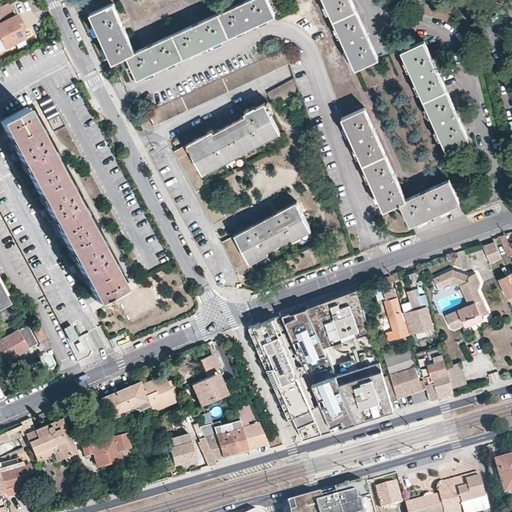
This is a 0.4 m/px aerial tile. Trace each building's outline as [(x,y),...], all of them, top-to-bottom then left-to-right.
[(244,0),(220,11),(230,33),(273,14),(267,1),(267,0),(244,0)] [(323,0),(333,20),(355,9),(350,0),(323,0)] [(128,53),(134,51),(112,2),(90,12),(112,61),(118,58),(128,53)] [(23,29),(16,15),(13,16),(6,3),(1,5),(0,5),(0,20),(1,22),(0,22),(0,49),(14,43),(22,38),(24,37),(22,34),(20,30),(23,29)] [(333,20),(354,67),(376,56),(355,9),(333,20)] [(230,33),(220,11),(174,32),(184,54),(230,33)] [(184,54),(174,32),(134,51),(128,53),(132,63),(138,76),(143,73),(184,54)] [(14,43),(16,47),(24,43),(22,38),(14,43)] [(423,101),(446,91),(439,76),(423,40),(400,50),(402,53),(416,83),(423,101)] [(284,49),(253,63),(149,111),(146,112),(152,125),(237,86),(288,63),(287,59),(284,49)] [(132,63),(128,53),(118,58),(123,68),(132,63)] [(266,92),(273,105),(298,92),(293,77),(266,92)] [(446,91),(423,101),(430,116),(445,147),(467,137),(459,119),(446,91)] [(187,143),(200,169),(278,129),(268,110),(264,102),(249,110),(248,108),(242,111),(245,115),(213,132),(211,130),(187,143)] [(364,164),(386,154),(365,106),(344,116),(364,164)] [(25,107),(0,120),(0,123),(96,300),(102,297),(103,299),(107,297),(106,295),(122,286),(25,107)] [(200,169),(187,143),(173,150),(212,224),(225,217),(200,169)] [(386,154),(364,164),(382,208),(383,208),(399,201),(405,198),(397,182),(386,154)] [(405,198),(399,201),(409,223),(457,200),(447,179),(405,198)] [(276,212),(234,234),(247,258),(262,250),(260,248),(293,231),(294,233),(309,225),(296,201),(276,212)] [(505,250),(511,248),(506,236),(505,233),(498,235),(505,250)] [(252,267),(247,258),(234,234),(221,241),(239,274),(252,267)] [(488,261),(499,257),(493,240),(481,244),(488,261)] [(504,275),(498,278),(507,297),(511,295),(511,271),(510,272),(508,268),(505,269),(503,265),(500,266),(504,275)] [(452,280),(460,284),(468,302),(444,313),(450,325),(449,326),(453,328),(454,327),(462,323),(463,325),(481,317),(480,314),(486,311),(476,289),(479,281),(475,270),(468,273),(453,266),(435,275),(440,284),(452,280)] [(418,269),(405,273),(409,289),(413,288),(422,285),(418,269)] [(384,281),(384,283),(393,279),(392,274),(379,279),(380,282),(384,281)] [(132,321),(159,307),(146,283),(120,297),(132,321)] [(0,286),(0,321),(17,313),(18,311),(12,300),(9,302),(0,286)] [(357,287),(306,306),(322,345),(369,328),(357,287)] [(392,287),(382,290),(392,329),(385,331),(388,340),(409,333),(403,314),(400,315),(392,287)] [(418,307),(413,288),(409,289),(406,290),(411,309),(403,311),(403,314),(409,333),(431,326),(425,305),(418,307)] [(355,421),(335,374),(322,345),(306,306),(277,316),(284,331),(316,404),(319,403),(331,429),(355,421)] [(278,333),(272,318),(254,324),(261,341),(268,357),(271,365),(279,382),(286,398),(293,415),(303,438),(331,429),(319,403),(316,404),(310,407),(278,333)] [(261,341),(254,324),(249,326),(256,343),(261,341)] [(0,339),(0,363),(19,353),(37,343),(27,325),(0,339)] [(38,325),(32,329),(39,342),(46,339),(41,330),(38,325)] [(71,325),(63,329),(70,340),(76,338),(77,336),(71,325)] [(316,404),(284,331),(278,333),(310,407),(316,404)] [(256,343),(263,359),(268,357),(261,341),(256,343)] [(408,346),(383,353),(396,395),(422,387),(408,346)] [(430,373),(422,376),(425,386),(429,400),(437,397),(453,393),(451,387),(445,364),(441,353),(426,357),(430,373)] [(222,369),(215,354),(202,360),(209,377),(217,374),(216,372),(222,369)] [(271,365),(268,357),(263,359),(266,367),(271,365)] [(430,373),(426,357),(417,360),(422,376),(430,373)] [(392,409),(384,379),(378,360),(335,374),(350,410),(355,421),(386,411),(392,409)] [(461,360),(445,364),(451,387),(467,383),(461,360)] [(197,378),(191,363),(178,369),(184,383),(197,378)] [(279,382),(271,365),(266,367),(274,384),(279,382)] [(171,371),(103,395),(110,417),(150,403),(152,411),(181,401),(171,371)] [(231,393),(222,372),(217,374),(227,395),(231,393)] [(227,395),(217,374),(209,377),(198,382),(207,404),(227,395)] [(207,404),(198,382),(193,384),(203,406),(207,404)] [(286,398),(279,382),(274,384),(281,401),(286,398)] [(293,415),(286,398),(281,401),(288,417),(293,415)] [(33,453),(44,448),(57,443),(58,443),(64,457),(76,452),(70,436),(61,418),(26,433),(25,433),(33,453)] [(213,426),(216,433),(241,425),(239,418),(213,426)] [(247,446),(248,448),(268,443),(262,427),(258,420),(241,425),(245,435),(247,446)] [(5,431),(7,434),(20,429),(22,434),(25,433),(26,433),(22,424),(5,431)] [(247,446),(245,435),(241,425),(216,433),(203,437),(211,453),(213,458),(248,448),(247,446)] [(92,452),(96,466),(124,459),(121,449),(132,446),(127,428),(81,441),(85,454),(92,452)] [(189,437),(188,433),(170,438),(172,446),(168,447),(171,458),(173,464),(184,461),(187,460),(194,458),(195,457),(194,453),(190,439),(189,437)] [(505,492),(511,490),(511,455),(496,460),(505,492)] [(20,461),(17,462),(23,482),(33,479),(29,464),(25,465),(22,460),(20,461)] [(0,480),(2,488),(10,487),(23,482),(17,462),(1,467),(0,464),(0,480)] [(475,511),(489,508),(480,472),(448,481),(448,479),(445,479),(453,511),(475,511)] [(453,511),(445,479),(441,480),(435,485),(438,493),(434,494),(424,497),(404,503),(406,511),(453,511)] [(2,488),(0,480),(0,511),(9,511),(5,499),(3,492),(2,488)] [(375,511),(367,480),(294,501),(296,509),(291,511),(375,511)] [(375,486),(381,507),(402,502),(396,481),(375,486)]
